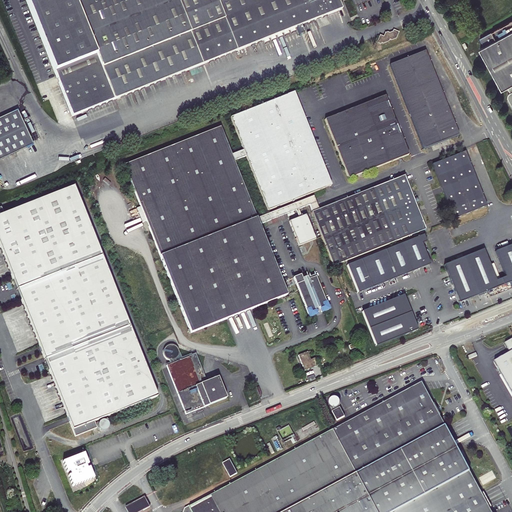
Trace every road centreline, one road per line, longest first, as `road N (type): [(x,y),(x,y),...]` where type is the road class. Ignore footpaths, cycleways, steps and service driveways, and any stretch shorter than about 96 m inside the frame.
road 1 (unknown): [(123,197),(183,342),(258,357),(240,321)]
road 2 (residential): [(89,511),(165,452),(313,390)]
road 3 (unknown): [(15,0),(68,134),(70,154),(58,143),(28,93)]
road 4 (residential): [(511,306),(313,390)]
road 5 (residential): [(313,390),(511,318)]
road 6 (tertiary): [(422,0),(511,171)]
road 7 (tertiary): [(511,147),(430,0)]
